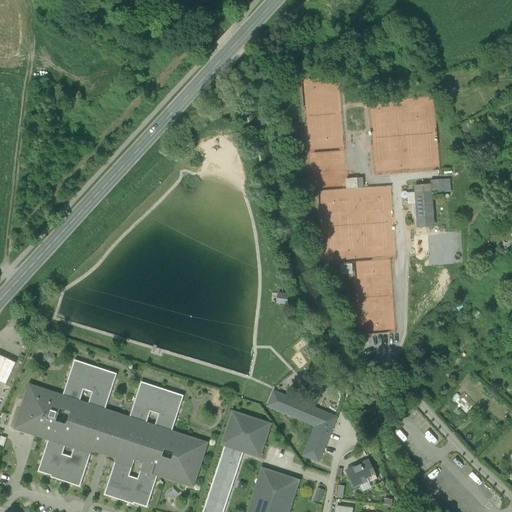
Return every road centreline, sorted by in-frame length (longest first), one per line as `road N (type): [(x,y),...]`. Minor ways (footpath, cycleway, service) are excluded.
road 1 (secondary): [(274,0),(0,300)]
road 2 (residential): [(395,373),(511,501)]
